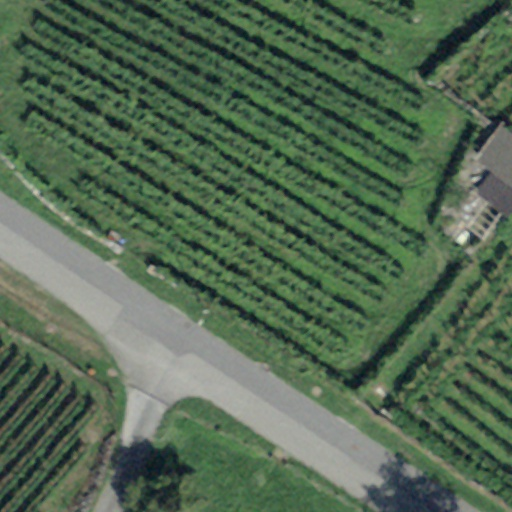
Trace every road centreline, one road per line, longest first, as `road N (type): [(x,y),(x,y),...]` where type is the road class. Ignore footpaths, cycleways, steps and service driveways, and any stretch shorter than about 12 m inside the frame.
road 1 (tertiary): [(168,346),(405,511)]
road 2 (tertiary): [(0,226),(168,346)]
road 3 (residential): [(168,346),(104,511)]
